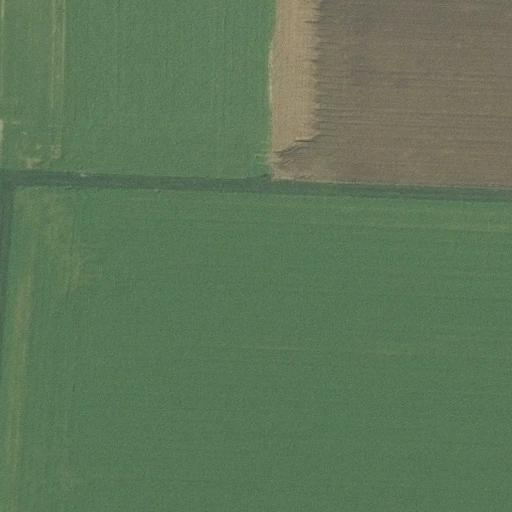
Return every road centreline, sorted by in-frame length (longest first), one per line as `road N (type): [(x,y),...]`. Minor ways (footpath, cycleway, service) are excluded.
road 1 (track): [(0,179),(511,195)]
road 2 (track): [(61,181),(65,0)]
